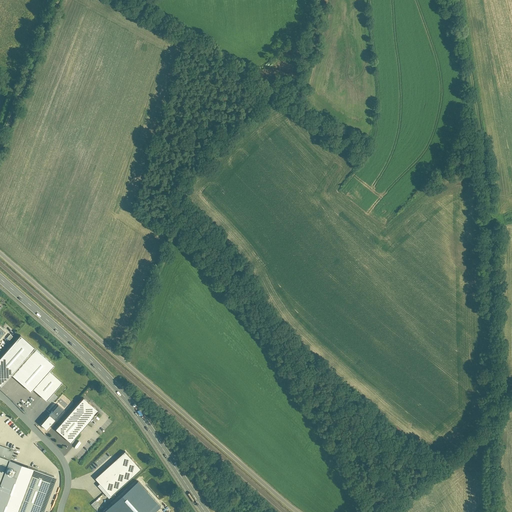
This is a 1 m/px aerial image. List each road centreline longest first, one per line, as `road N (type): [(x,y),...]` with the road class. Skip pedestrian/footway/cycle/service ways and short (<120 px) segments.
road 1 (track): [(488,511),(492,237),(462,0)]
road 2 (unclassified): [(0,252),(299,511)]
road 3 (primary): [(0,278),(105,374),(205,511)]
road 4 (unclassified): [(56,0),(0,148)]
road 5 (residential): [(60,511),(65,465),(0,395)]
